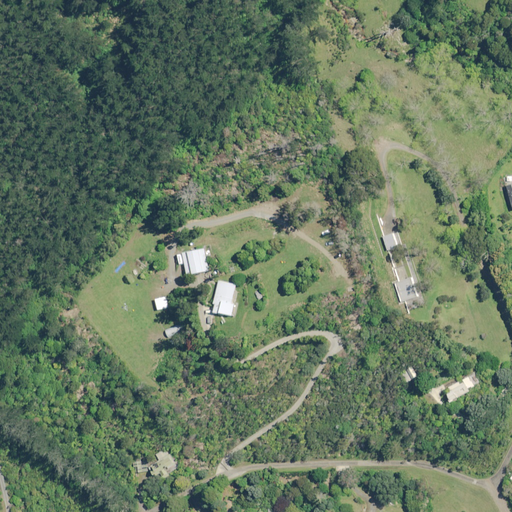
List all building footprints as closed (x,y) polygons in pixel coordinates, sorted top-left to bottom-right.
[(399,248),(394,234),(384,237),(388,251),(399,248)] [(210,271),(206,249),(200,250),(194,251),(184,253),(189,276),(199,273),(205,272),(210,271)] [(419,297),(413,278),(398,283),(404,302),(419,297)] [(233,304),(237,285),(220,281),(214,312),(234,316),(237,317),(239,303),(236,303),(236,304),(233,304)] [(185,330),(183,324),(166,331),(169,337),(185,330)] [(419,377),(413,368),(403,374),(409,383),(419,377)] [(476,388),(469,376),(449,388),(452,393),(448,395),(452,402),(476,388)] [(151,467),(149,467),(154,475),(155,474),(157,476),(161,474),(165,480),(171,477),(167,471),(177,465),(168,451),(161,456),(162,457),(150,465),(151,467)] [(148,473),(148,464),(150,464),(150,462),(138,461),(138,473),(148,473)]
